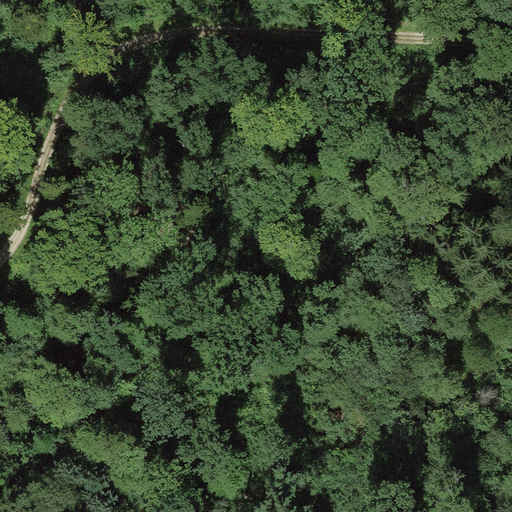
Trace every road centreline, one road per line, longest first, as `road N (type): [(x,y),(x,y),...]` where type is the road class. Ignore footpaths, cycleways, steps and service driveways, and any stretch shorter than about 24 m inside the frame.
road 1 (track): [(0,260),(31,202),(36,154),(57,113),(78,82),(129,46),(190,34),(511,43)]
road 2 (track): [(511,140),(490,145),(444,197),(286,314),(0,492)]
